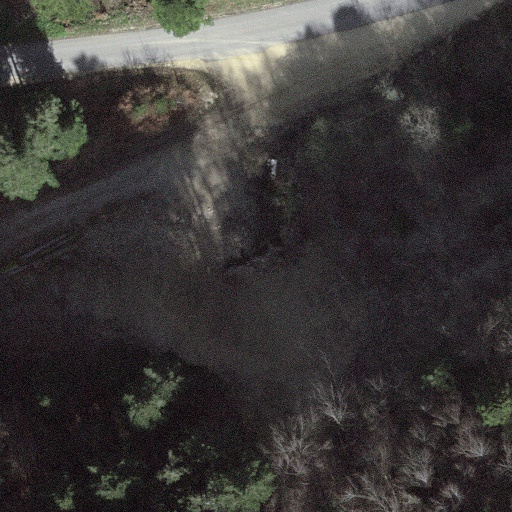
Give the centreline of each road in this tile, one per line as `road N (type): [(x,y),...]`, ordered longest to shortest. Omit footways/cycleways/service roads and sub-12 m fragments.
road 1 (unclassified): [(410,0),(214,45),(0,71)]
road 2 (track): [(0,239),(190,159),(255,112),(282,33)]
